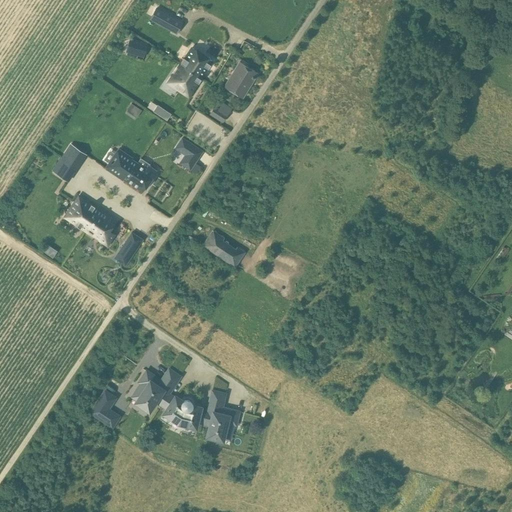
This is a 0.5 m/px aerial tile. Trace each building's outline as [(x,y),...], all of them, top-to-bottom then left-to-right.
[(177,33),(183,23),(156,8),(151,19),(177,33)] [(148,44),(130,39),(126,51),(138,54),(139,52),(145,54),(148,44)] [(480,53),(473,60),(478,65),(485,58),(488,60),(497,51),(488,43),(479,52),(480,53)] [(181,64),(181,65),(201,78),(207,68),(208,68),(211,65),(210,64),(212,61),(205,57),(204,55),(202,57),(193,51),(194,49),(192,48),(191,49),(185,58),(184,58),(181,63),(181,64)] [(258,73),(241,63),(226,87),(244,98),(250,89),(249,88),(258,73)] [(201,78),(181,65),(178,68),(177,68),(174,73),(175,74),(169,82),(171,84),(172,83),(179,87),(178,88),(189,96),(198,82),(199,83),(201,79),(201,78)] [(222,122),(227,114),(219,109),(215,107),(210,114),(222,122)] [(160,116),(167,120),(171,114),(165,109),(160,116)] [(71,144),(62,158),(67,161),(72,154),(82,161),(86,154),(71,144)] [(126,180),(137,163),(135,162),(135,163),(133,161),(134,161),(132,159),(132,158),(127,155),(123,153),(124,152),(119,149),(114,155),(115,156),(111,162),(110,161),(106,168),(120,177),(120,176),(122,178),(123,180),(125,178),(126,179),(126,180)] [(195,162),(185,156),(180,163),(190,169),(195,162)] [(67,161),(62,158),(53,171),(68,181),(73,174),(63,167),(67,161)] [(140,165),(137,163),(126,180),(128,181),(128,180),(132,183),(132,184),(143,191),(157,171),(148,166),(146,169),(144,168),(140,166),(140,165)] [(80,229),(81,227),(86,230),(99,210),(94,207),(96,205),(92,203),(91,205),(79,197),(66,217),(78,225),(76,226),(80,229)] [(115,221),(99,210),(86,230),(95,237),(94,238),(98,241),(99,239),(107,245),(114,235),(108,231),(115,221)] [(224,239),(214,232),(205,246),(215,252),(223,240),(224,239)] [(126,241),(120,250),(131,257),(137,249),(126,241)] [(168,394),(180,376),(169,369),(159,384),(153,380),(155,376),(147,371),(139,382),(141,383),(136,391),(142,395),(137,402),(149,410),(156,401),(161,404),(168,394)] [(103,391),(88,413),(110,427),(117,417),(106,409),(113,398),(103,391)] [(212,391),(211,397),(217,399),(211,425),(208,436),(223,440),(225,431),(231,433),(233,424),(236,425),(239,412),(243,413),(243,412),(229,409),(228,413),(221,411),(225,394),(212,391)] [(185,417),(183,424),(196,427),(197,422),(211,425),(217,399),(211,397),(207,411),(200,409),(201,407),(192,405),(192,404),(192,403),(192,402),(191,402),(191,401),(190,401),(187,399),(186,399),(186,400),(185,400),(184,400),(184,401),(183,401),(176,396),(175,398),(168,394),(161,404),(167,409),(165,413),(175,420),(179,414),(185,417)]
